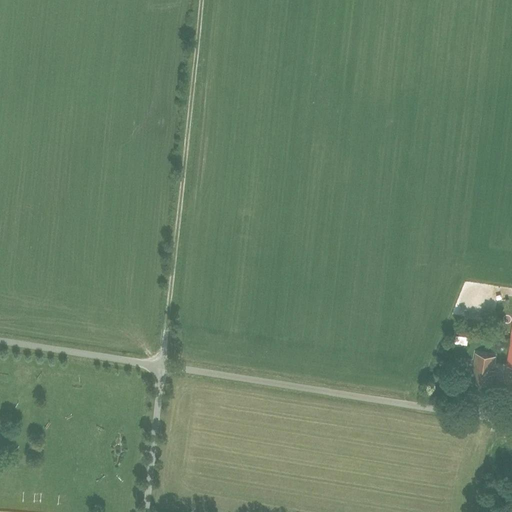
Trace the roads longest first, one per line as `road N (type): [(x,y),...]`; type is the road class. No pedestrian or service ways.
road 1 (unclassified): [(511,421),(162,366)]
road 2 (track): [(164,340),(201,0)]
road 3 (unclassified): [(162,366),(0,341)]
road 4 (unclassified): [(146,511),(162,366)]
